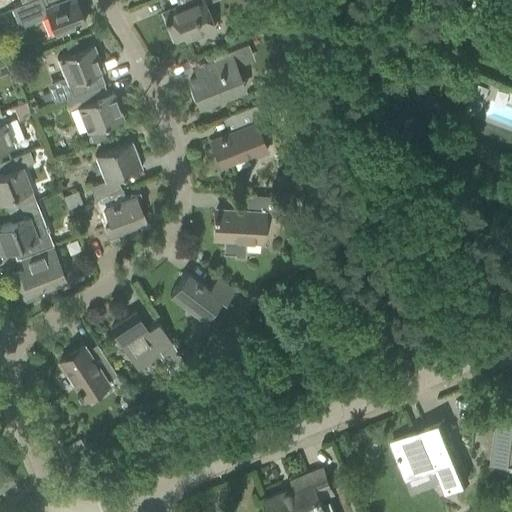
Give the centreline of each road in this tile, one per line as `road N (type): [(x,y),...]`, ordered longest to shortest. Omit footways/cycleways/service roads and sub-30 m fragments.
road 1 (residential): [(0,348),(152,256),(178,213),(168,135),(101,0)]
road 2 (residential): [(146,492),(511,346)]
road 3 (residential): [(60,511),(0,359)]
